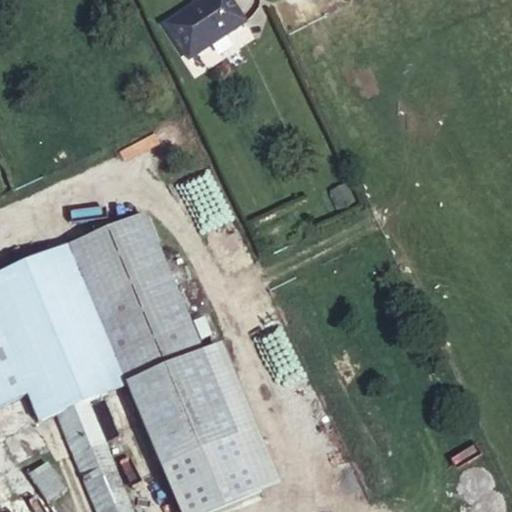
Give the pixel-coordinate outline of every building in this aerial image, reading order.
[(195,0),(166,20),(190,55),(245,17),(234,0),(195,0)] [(144,212),(67,243),(123,382),(156,466),(233,436),(144,212)] [(123,382),(67,243),(0,269),(0,340),(20,391),(31,419),(123,382)] [(0,399),(20,391),(0,340),(0,399)] [(58,416),(92,511),(132,511),(92,403),(58,416)] [(56,486),(37,459),(19,471),(37,499),(56,486)]
